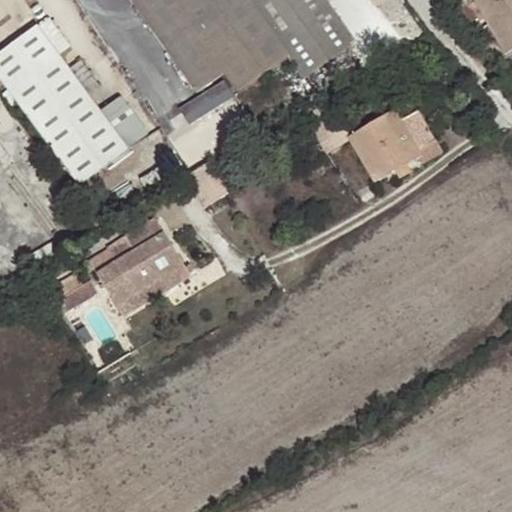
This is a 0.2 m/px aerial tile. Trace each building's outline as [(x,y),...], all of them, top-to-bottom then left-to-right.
[(277,67),(216,0),(128,0),(194,96),(222,75),(236,97),(277,67)] [(216,0),(277,67),(287,61),(302,82),(354,45),(321,0),(216,0)] [(511,51),(511,0),(472,0),(505,56),(511,51)] [(127,150),(38,29),(0,56),(0,80),(77,186),(127,150)] [(375,185),(394,175),(408,167),(420,160),(422,158),(419,152),(435,143),(418,114),(402,123),(396,114),(359,134),(354,125),(345,130),(338,119),(328,124),(317,108),(291,122),(315,160),(348,141),(375,185)] [(436,143),(435,143),(419,152),(422,158),(420,160),(424,167),(443,156),(436,143)] [(408,167),(394,175),(399,182),(412,174),(408,167)] [(219,199),(209,187),(194,199),(204,212),(219,199)] [(99,229),(141,204),(134,194),(114,207),(109,198),(86,212),(99,229)] [(97,231),(91,222),(71,234),(70,232),(27,257),(33,269),(77,244),(77,242),(97,231)] [(175,271),(183,283),(191,277),(165,234),(157,239),(147,223),(106,248),(117,264),(97,276),(115,306),(175,271)] [(69,310),(94,293),(78,269),(53,287),(69,310)] [(123,321),(183,283),(175,271),(115,306),(123,321)]
